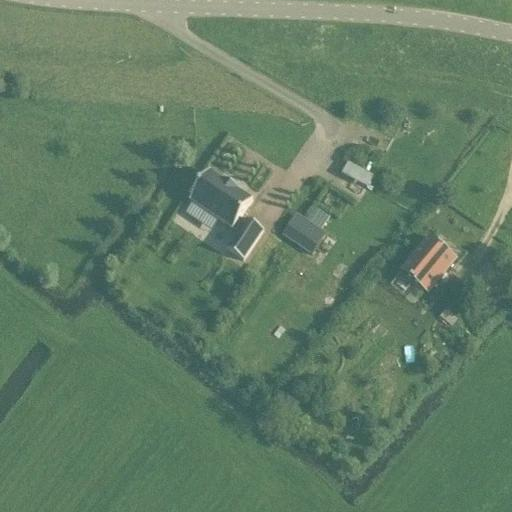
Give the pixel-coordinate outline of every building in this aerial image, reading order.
[(362,196),(372,177),(346,163),(336,182),(362,196)] [(252,201),(209,173),(190,202),(239,234),(227,251),(243,262),(264,232),(247,221),(245,224),(239,221),(252,201)] [(309,221),(324,228),(330,215),(315,208),(309,221)] [(282,237),(311,257),(326,236),(296,216),(282,237)] [(430,239),(401,274),(429,297),(457,262),(430,239)]
